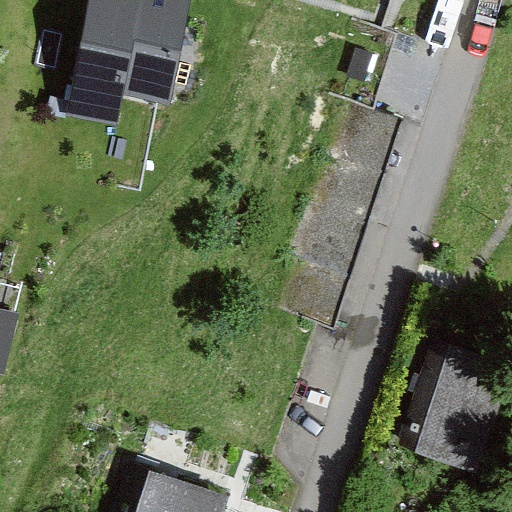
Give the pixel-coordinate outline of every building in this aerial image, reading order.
[(190,0),(93,0),(71,113),(118,123),(124,91),(171,101),(190,0)] [(333,330),(404,119),(344,99),(273,310),(333,330)] [(18,315),(0,311),(0,371),(4,373),(18,315)] [(402,425),(459,444),(486,361),(429,341),(402,425)] [(209,511),(216,494),(124,463),(107,511),(209,511)]
